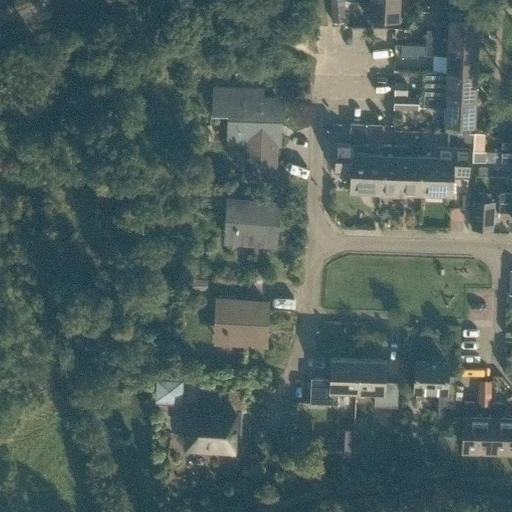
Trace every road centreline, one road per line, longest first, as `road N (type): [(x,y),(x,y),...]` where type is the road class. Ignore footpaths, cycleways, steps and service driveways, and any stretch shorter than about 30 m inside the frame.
road 1 (residential): [(311,245),(320,70),(388,72)]
road 2 (residential): [(499,252),(311,245)]
road 3 (residential): [(275,422),(309,323),(311,245)]
